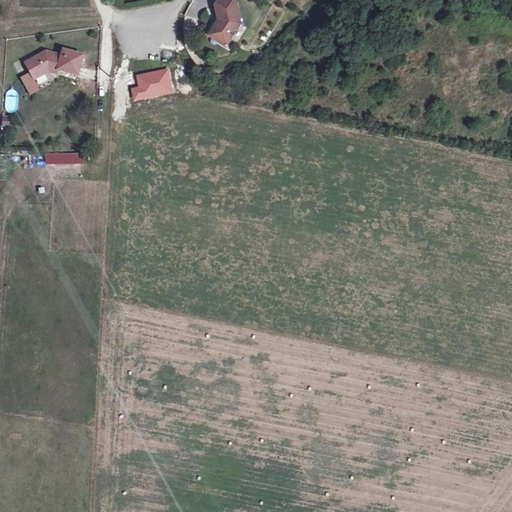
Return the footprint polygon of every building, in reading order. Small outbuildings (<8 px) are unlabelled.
[(215,20),(206,31),(213,36),(214,42),(221,47),(226,39),(225,34),(231,33),(237,25),(231,0),(218,0),(212,7),(215,20)] [(204,34),(214,42),(213,36),(206,31),(204,34)] [(45,52),(24,64),(32,80),(47,71),(57,74),(59,70),(77,75),(83,56),(63,50),(62,56),(45,52)] [(81,165),(81,153),(44,154),(44,165),(81,165)] [(82,177),(82,165),(54,166),(54,177),(82,177)]
